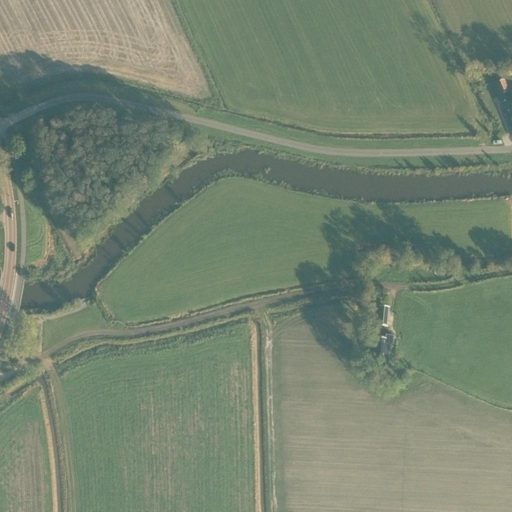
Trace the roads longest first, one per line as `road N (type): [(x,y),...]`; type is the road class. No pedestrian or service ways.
road 1 (unclassified): [(0,126),(67,98),(90,97),(351,154),(511,150)]
road 2 (secondary): [(0,322),(12,230),(0,158)]
